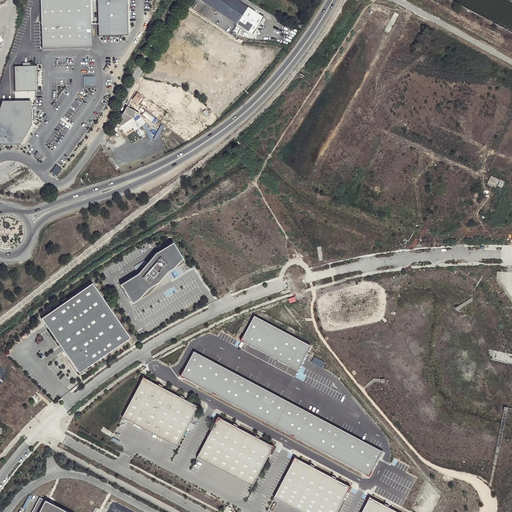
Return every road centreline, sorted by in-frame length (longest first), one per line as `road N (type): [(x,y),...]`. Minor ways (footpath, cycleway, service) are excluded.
road 1 (unclassified): [(511,255),(392,260),(255,294),(141,351),(43,427)]
road 2 (primary): [(96,198),(228,131),(289,69),(336,0)]
road 3 (primary): [(330,0),(238,115),(168,159),(92,189)]
road 4 (unclassified): [(0,156),(21,156),(51,182),(67,181),(179,0)]
road 5 (unclassified): [(43,427),(201,511)]
road 6 (unclassified): [(395,0),(511,63)]
